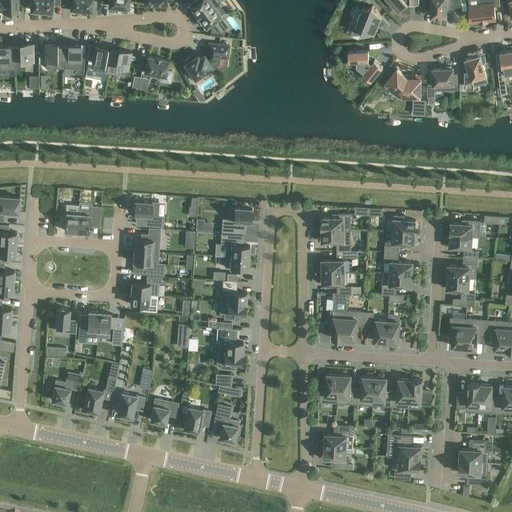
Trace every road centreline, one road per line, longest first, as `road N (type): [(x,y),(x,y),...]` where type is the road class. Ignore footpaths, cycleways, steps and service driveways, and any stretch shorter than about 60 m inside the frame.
road 1 (residential): [(264,350),(271,210),(303,211),(304,353)]
road 2 (residential): [(101,25),(175,16),(185,24),(179,44),(130,36)]
road 3 (residential): [(431,362),(438,218)]
road 4 (residential): [(18,429),(28,291)]
road 5 (residential): [(115,245),(111,298),(28,291)]
road 6 (residential): [(304,353),(300,489)]
road 7 (residential): [(256,480),(264,350)]
road 8 (residential): [(144,456),(18,429)]
road 9 (residential): [(304,353),(431,362)]
road 10 (residential): [(451,363),(443,487)]
